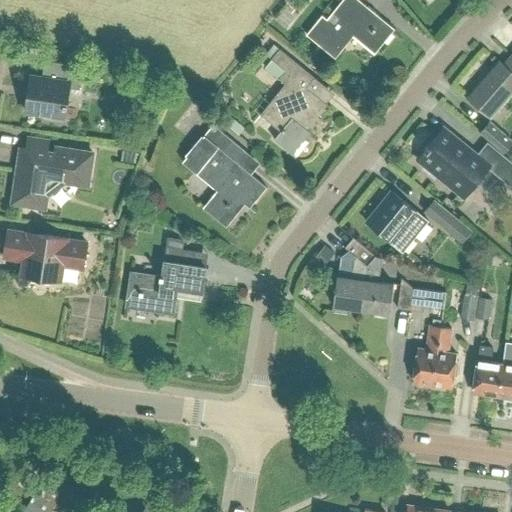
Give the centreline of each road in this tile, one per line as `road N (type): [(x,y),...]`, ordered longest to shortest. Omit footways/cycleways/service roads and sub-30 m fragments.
road 1 (residential): [(254,419),(284,253),(432,71),(501,0)]
road 2 (tertiary): [(511,454),(254,419)]
road 3 (tertiary): [(254,419),(0,384)]
